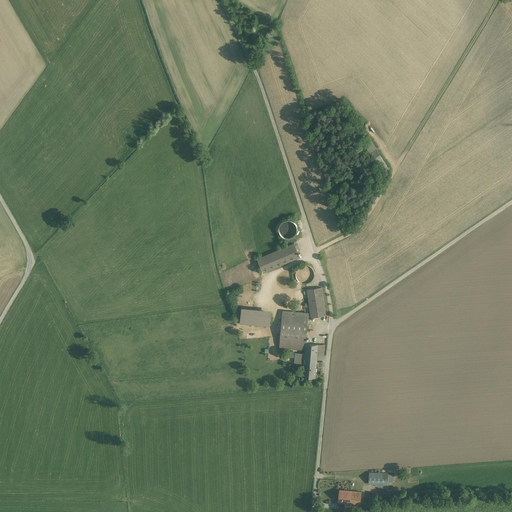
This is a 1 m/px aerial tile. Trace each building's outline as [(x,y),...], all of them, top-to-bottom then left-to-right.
[(365,143),(369,153),(376,149),(372,140),(365,143)] [(298,224),(283,218),(277,233),(293,238),(298,224)] [(50,239),(54,243),(62,235),(58,231),(50,239)] [(294,242),(257,257),(263,272),(300,256),(294,242)] [(301,270),(306,273),(305,275),(310,278),(314,270),(304,265),(301,270)] [(322,286),(307,288),(311,317),(327,315),(322,286)] [(239,324),(270,325),(271,309),(240,307),(239,324)] [(309,312),(284,310),(280,348),(306,350),(309,312)] [(324,355),(325,344),(307,343),(304,377),(316,378),(317,354),(324,355)] [(305,353),(295,352),(294,362),(304,363),(305,353)] [(388,472),(370,471),(369,484),(388,485),(388,472)] [(362,491),(340,489),(339,502),(361,504),(362,491)]
